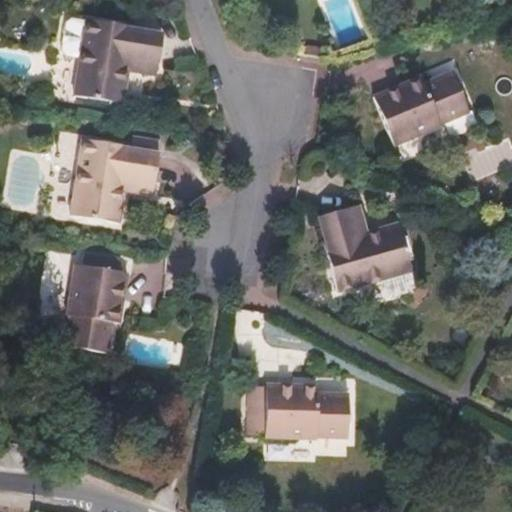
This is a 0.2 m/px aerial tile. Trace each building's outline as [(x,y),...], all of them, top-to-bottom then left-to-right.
[(74,20),(68,24),(63,51),(68,57),(82,59),(88,23),(74,20)] [(88,23),(82,59),(75,97),(125,105),(131,72),(159,77),(166,38),(138,33),(139,30),(89,21),(88,23)] [(393,88),(369,98),(390,147),(442,127),(441,124),(439,120),(465,110),(450,73),(420,86),(418,78),(404,84),(406,88),(395,92),(393,88)] [(406,88),(404,84),(393,88),(395,92),(406,88)] [(467,114),(465,110),(439,120),(441,124),(467,114)] [(138,139),(135,152),(163,157),(165,144),(138,139)] [(135,149),(85,140),(72,215),(122,224),(128,191),(156,196),(163,157),(135,152),(134,152),(135,149)] [(326,241),(322,242),(334,290),(410,271),(397,224),(365,232),(354,235),(350,219),(361,217),(358,204),(319,214),(326,241)] [(361,217),(350,219),(354,235),(365,232),(361,217)] [(68,318),(71,318),(66,349),(105,357),(111,326),(117,327),(120,309),(116,309),(118,301),(121,302),(126,276),(74,267),(65,317),(68,318)] [(71,318),(68,318),(62,349),(66,349),(71,318)] [(293,384),(266,383),(263,437),(315,439),(315,438),(315,433),(348,434),(349,395),(316,394),(317,386),(303,385),(302,389),(293,389),(293,384)] [(33,447),(6,444),(2,472),(29,475),(33,447)]
